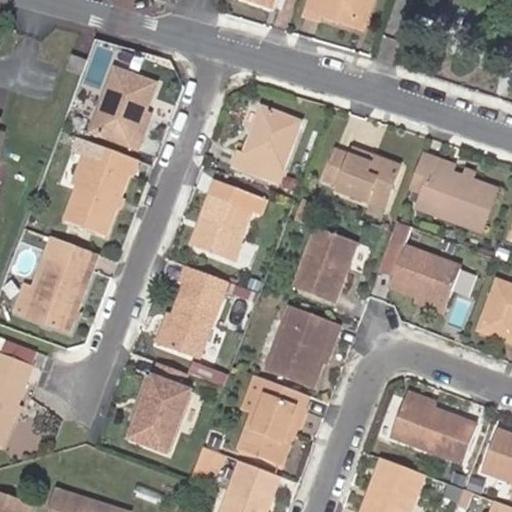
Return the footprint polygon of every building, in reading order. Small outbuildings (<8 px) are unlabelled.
[(321,14),(354,25),(363,0),(308,0),(303,14),(319,20),(321,14)] [(363,0),(354,25),(364,29),(373,0),(363,0)] [(82,77),(88,62),(73,56),(67,70),(82,77)] [(137,132),(145,112),(156,85),(114,70),(91,132),(138,150),(144,135),(137,132)] [(264,163),(281,169),(300,123),(262,109),(244,154),(238,151),(232,166),(258,176),(264,163)] [(152,115),(145,112),(137,132),(144,135),(152,115)] [(0,137),(6,139),(10,126),(0,121),(0,137)] [(0,172),(12,141),(6,139),(0,137),(0,172)] [(134,159),(108,150),(78,139),(73,152),(84,157),(89,159),(78,187),(64,222),(104,236),(115,206),(119,198),(127,175),(134,159)] [(354,151),(351,158),(371,166),(374,159),(354,151)] [(371,166),(351,158),(337,152),(326,182),(332,184),(341,188),(340,191),(339,193),(367,204),(371,195),(386,202),(399,169),(374,159),(371,166)] [(455,168),(424,156),(422,162),(453,175),(455,168)] [(78,187),(89,159),(84,157),(74,185),(78,187)] [(132,177),(138,161),(134,159),(127,175),(132,177)] [(422,162),(411,190),(422,194),(416,212),(480,235),(496,193),(474,183),(476,176),(465,171),(462,178),(453,175),(422,162)] [(231,261),(239,241),(250,209),(262,214),(268,201),(217,181),(212,195),(192,247),(231,261)] [(371,195),(367,204),(382,210),(386,202),(371,195)] [(306,204),(300,219),(308,223),(315,207),(306,204)] [(412,228),(399,223),(380,273),(394,278),(391,285),(447,307),(462,268),(406,246),(405,246),(412,228)] [(318,227),(293,289),(333,304),(357,243),(318,227)] [(97,255),(53,239),(33,290),(24,315),(68,332),(97,255)] [(242,242),(239,241),(231,261),(234,263),(242,242)] [(190,268),(185,266),(178,282),(184,285),(190,268)] [(190,268),(184,285),(173,314),(161,346),(197,360),(225,288),(227,282),(190,268)] [(249,278),(246,286),(258,290),(260,283),(249,278)] [(241,294),(243,288),(227,282),(225,288),(241,294)] [(511,287),(497,282),(478,329),(511,342),(511,287)] [(14,311),(24,315),(33,290),(23,285),(14,311)] [(284,322),(272,354),(266,369),(313,388),(322,361),(335,325),(289,308),(284,322)] [(155,343),(161,346),(173,314),(167,312),(155,343)] [(265,351),(272,354),(284,322),(277,318),(265,351)] [(335,325),(322,361),(327,362),(339,327),(335,325)] [(12,420),(17,407),(32,368),(0,355),(0,447),(1,448),(12,420)] [(180,388),(185,374),(159,364),(153,380),(141,411),(130,440),(166,453),(190,392),(180,388)] [(265,380),(255,376),(244,407),(253,411),(265,380)] [(141,411),(153,380),(147,377),(136,408),(141,411)] [(304,413),(310,396),(265,380),(253,411),(239,450),(280,466),(291,436),(301,411),(304,413)] [(406,400),(436,412),(438,407),(408,396),(406,400)] [(476,427),(436,412),(406,400),(392,437),(463,464),(476,427)] [(21,409),(17,407),(12,420),(17,421),(21,409)] [(295,438),(304,413),(301,411),(291,436),(295,438)] [(224,434),(215,431),(209,446),(218,450),(224,434)] [(511,496),(511,437),(498,432),(484,471),(511,481),(511,494),(511,496)] [(408,511),(424,475),(383,460),(370,493),(373,495),(372,497),(369,499),(368,499),(363,511),(408,511)] [(266,511),(281,477),(242,462),(222,511),(266,511)] [(112,511),(56,493),(50,511),(112,511)] [(511,511),(511,508),(495,502),(490,511),(511,511)]
